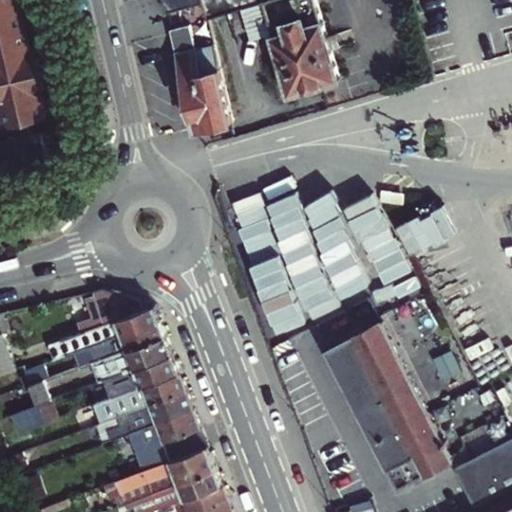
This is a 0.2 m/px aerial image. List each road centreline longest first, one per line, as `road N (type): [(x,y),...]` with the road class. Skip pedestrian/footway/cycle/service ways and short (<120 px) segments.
road 1 (tertiary): [(281,511),(215,336),(176,261)]
road 2 (tertiary): [(143,178),(101,0)]
road 3 (tertiary): [(176,261),(192,242),(194,210),(175,185),(143,178)]
